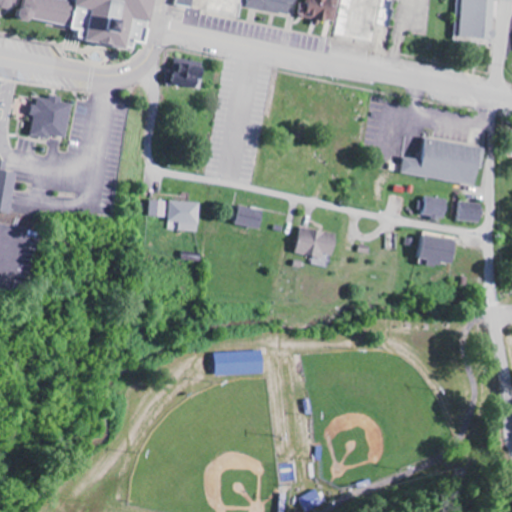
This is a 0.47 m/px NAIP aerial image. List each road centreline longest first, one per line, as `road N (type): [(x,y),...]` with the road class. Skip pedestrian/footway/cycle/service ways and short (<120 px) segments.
road 1 (residential): [(490,237),(165,174),(153,158),(156,95),(141,62)]
road 2 (residential): [(511,97),(158,26)]
road 3 (residential): [(490,237),(510,0)]
road 4 (residential): [(511,452),(493,302)]
road 5 (tertiary): [(141,62),(104,75),(0,56)]
